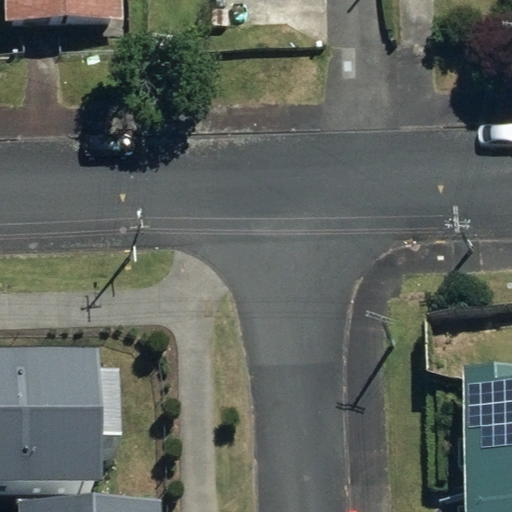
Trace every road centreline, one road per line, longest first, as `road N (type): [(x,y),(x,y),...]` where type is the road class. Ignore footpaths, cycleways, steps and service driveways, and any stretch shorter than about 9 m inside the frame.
road 1 (residential): [(298,189),(304,511)]
road 2 (residential): [(298,189),(0,198)]
road 3 (residential): [(511,182),(298,189)]
